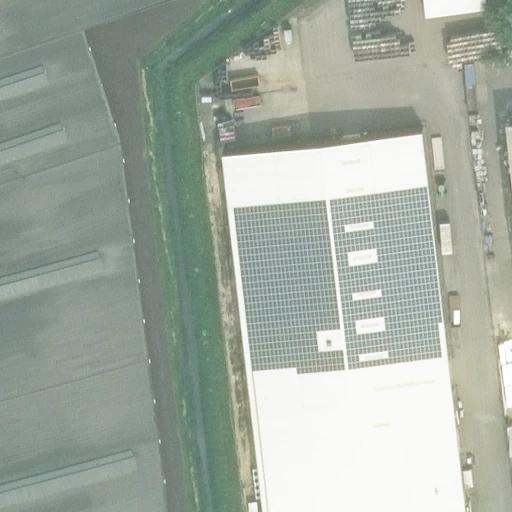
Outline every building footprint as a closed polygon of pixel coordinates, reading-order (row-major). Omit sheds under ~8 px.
[(0,0),(0,511),(166,511),(149,373),(118,137),(81,23),(149,0),(0,0)] [(482,0),(422,0),(424,12),(484,5),(482,0)] [(239,62),(216,62),(217,84),(240,84),(239,62)] [(470,511),(469,500),(466,500),(423,126),(224,149),(265,511),(470,511)] [(257,511),(256,500),(248,501),(249,511),(257,511)]
